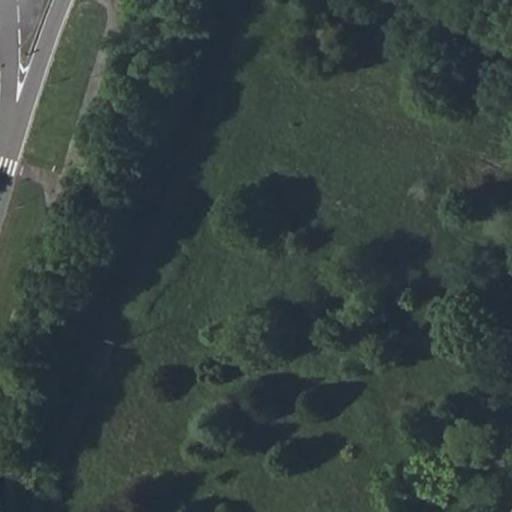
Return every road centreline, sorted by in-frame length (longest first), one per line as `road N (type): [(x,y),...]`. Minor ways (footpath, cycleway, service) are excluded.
road 1 (tertiary): [(12,129),(64,0)]
road 2 (tertiary): [(12,129),(6,0)]
